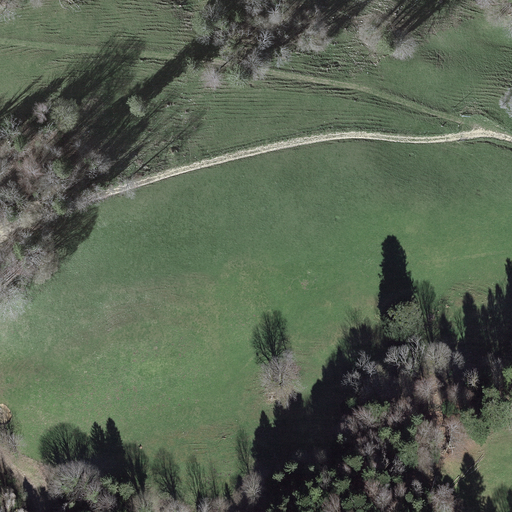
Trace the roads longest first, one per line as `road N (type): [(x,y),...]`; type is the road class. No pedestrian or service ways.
road 1 (track): [(0,236),(93,195),(324,135),(511,139)]
road 2 (track): [(491,134),(364,88),(265,69),(0,40)]
